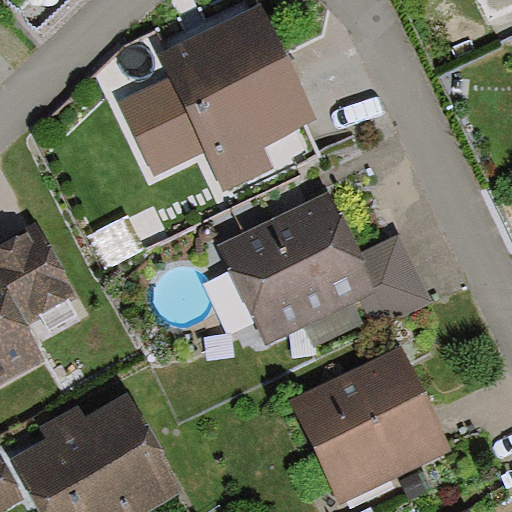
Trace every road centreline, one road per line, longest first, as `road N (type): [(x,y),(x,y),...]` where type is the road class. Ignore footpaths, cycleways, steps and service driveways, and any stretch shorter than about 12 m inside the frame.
road 1 (residential): [(511,316),(357,0)]
road 2 (residential): [(129,0),(0,117)]
